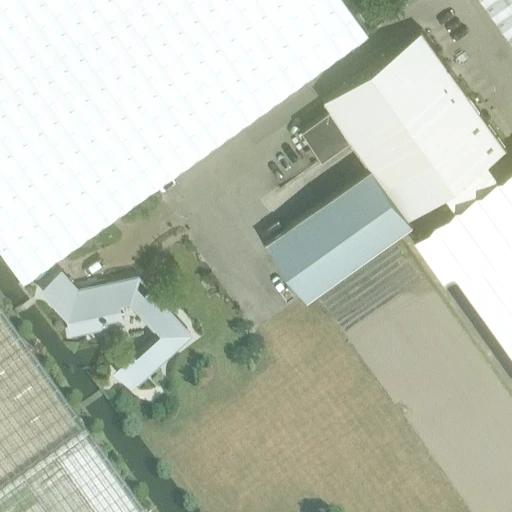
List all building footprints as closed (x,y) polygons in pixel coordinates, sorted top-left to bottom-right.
[(0,0),(0,247),(21,277),(367,30),(345,0),(0,0)] [(511,0),(484,0),(511,38),(511,0)] [(370,164),(265,239),(306,296),(411,221),(407,216),(443,190),(452,203),(411,232),(511,376),(511,165),(498,176),(494,171),(486,159),(504,147),(483,117),(477,108),(449,68),(439,54),(427,37),(421,28),(323,98),(330,108),(350,136),(370,164)] [(330,108),(303,128),(311,139),(323,156),(350,136),(330,108)] [(41,287),(62,310),(63,315),(66,314),(70,331),(119,320),(116,304),(127,301),(152,331),(111,367),(127,385),(186,334),(148,290),(141,296),(132,286),(136,277),(137,276),(136,275),(75,288),(59,270),(41,287)] [(0,511),(142,511),(0,314),(0,511)]
